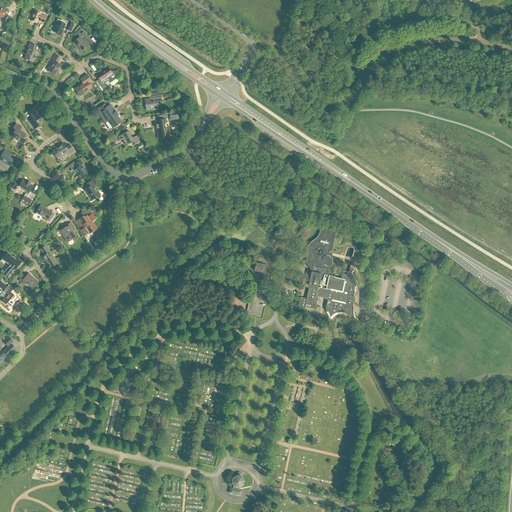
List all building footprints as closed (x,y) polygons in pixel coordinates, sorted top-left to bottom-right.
[(41,14),(34,10),(30,20),(37,23),(38,20),(44,23),(47,17),(41,14)] [(53,32),(61,35),(64,27),(66,28),(65,29),(71,32),(74,24),(62,19),(61,20),(58,19),(57,21),(53,32)] [(93,47),(96,45),(83,32),(80,29),(76,33),(79,37),(73,43),(75,46),(76,45),(82,51),(87,46),(87,45),(89,43),(93,47)] [(24,59),(33,63),(35,56),(37,57),(39,52),(34,50),(36,46),(30,43),(25,55),(26,55),(24,59)] [(46,70),(55,76),(62,66),(58,63),(61,58),(55,54),(52,59),(53,60),(46,70)] [(96,76),(99,80),(101,83),(104,82),(105,83),(108,81),(110,84),(116,79),(109,68),(96,76)] [(91,81),(87,75),(80,80),(83,83),(74,89),(80,97),(91,89),(88,83),(91,81)] [(145,100),(146,110),(155,109),(155,110),(158,109),(157,99),(161,98),(160,93),(149,94),(150,99),(145,100)] [(112,112),(114,110),(110,105),(107,107),(105,104),(98,109),(107,121),(108,120),(113,128),(121,122),(116,115),(115,115),(112,112)] [(28,112),(32,119),(30,121),(35,129),(39,126),(35,121),(42,117),(35,107),(28,112)] [(166,131),(167,130),(167,128),(166,128),(165,128),(165,124),(167,123),(166,119),(168,119),(167,115),(159,116),(160,120),(155,120),(158,138),(166,137),(166,131)] [(13,133),(15,134),(13,137),(15,138),(14,139),(13,140),(17,143),(18,141),(23,144),(26,140),(23,138),(26,134),(20,130),(22,127),(16,124),(13,128),(15,130),(13,133)] [(122,139),(126,146),(133,142),(134,145),(140,142),(137,136),(132,138),(128,131),(118,137),(120,141),(122,139)] [(52,151),(58,159),(67,153),(68,155),(74,151),(70,145),(66,148),(63,143),(52,151)] [(9,157),(11,153),(5,150),(1,156),(0,155),(0,160),(9,167),(14,160),(9,157)] [(74,170),(73,171),(75,174),(76,173),(81,180),(86,176),(86,177),(87,176),(88,175),(84,169),(85,168),(80,161),(75,164),(77,168),(74,170)] [(26,193),(20,202),(28,207),(32,201),(26,197),(33,186),(33,187),(29,185),(30,184),(28,183),(29,182),(26,180),(27,181),(26,182),(22,180),(23,180),(22,179),(19,185),(15,183),(12,188),(16,191),(18,188),(26,193)] [(93,185),(94,184),(92,181),(86,185),(88,188),(85,190),(92,201),(91,202),(100,195),(93,185)] [(44,218),(43,219),(46,221),(47,220),(50,222),(51,219),(49,218),(53,211),(52,211),(51,212),(40,205),(35,214),(35,215),(36,213),(44,218)] [(81,218),(77,221),(83,229),(81,230),(84,236),(88,233),(89,234),(97,229),(92,221),(95,219),(90,211),(82,210),(81,218)] [(76,236),(73,232),(76,230),(71,222),(68,224),(68,225),(60,231),(67,242),(76,236)] [(347,316),(351,321),(350,319),(353,317),(354,318),(354,319),(355,319),(356,320),(357,320),(358,320),(357,320),(356,319),(355,319),(354,318),(354,317),(353,316),(353,315),(353,310),(354,310),(353,310),(352,305),(353,304),(353,303),(354,303),(354,302),(354,301),(354,300),(354,299),(354,298),(354,297),(353,296),(356,284),(356,283),(355,283),(355,282),(355,281),(351,274),(351,273),(351,272),(353,272),(353,271),(352,272),(351,271),(349,270),(350,266),(349,271),(348,272),(347,273),(346,273),(346,274),(347,275),(346,275),(345,275),(341,274),(341,273),(340,272),(340,273),(340,274),(341,274),(340,279),(329,276),(331,268),(330,267),(331,266),(331,265),(332,265),(332,264),(332,263),(332,262),(332,261),(332,260),(332,259),(331,259),(331,258),(331,257),(330,257),(329,256),(331,255),(330,254),(330,252),(331,252),(331,251),(332,251),(332,250),(336,232),(336,231),(336,230),(335,230),(335,229),(334,229),(333,229),(332,229),(331,229),(330,229),(329,228),(328,228),(327,228),(326,228),(325,227),(324,226),(323,226),(322,226),(321,227),(321,228),(320,228),(319,233),(319,234),(318,235),(317,236),(317,237),(316,238),(315,239),(314,240),(312,241),(311,241),(310,242),(309,243),(309,244),(308,244),(308,245),(307,246),(307,247),(307,248),(306,249),(305,253),(305,254),(306,254),(306,255),(305,256),(305,257),(305,258),(305,259),(305,260),(306,260),(305,260),(305,261),(310,270),(310,271),(311,271),(308,285),(309,285),(306,298),(300,297),(298,307),(305,308),(305,307),(316,309),(317,306),(316,305),(318,297),(324,298),(324,299),(327,300),(325,308),(325,309),(325,310),(326,311),(326,312),(327,312),(328,312),(328,313),(329,313),(329,314),(329,315),(330,315),(330,316),(330,317),(331,317),(331,316),(332,315),(333,314),(334,314),(336,313),(337,313),(338,312),(339,312),(341,312),(342,313),(343,313),(344,313),(345,314),(346,314),(346,315),(347,315),(347,316)] [(48,249),(42,253),(44,256),(42,257),(45,261),(46,261),(51,269),(57,264),(58,265),(61,263),(59,259),(56,260),(53,255),(52,255),(48,249)] [(2,273),(8,278),(15,270),(22,262),(18,259),(17,260),(13,257),(7,252),(2,259),(10,266),(4,272),(3,271),(2,273)] [(260,281),(264,282),(266,271),(265,271),(266,266),(256,263),(256,264),(252,263),(252,266),(255,267),(254,271),(262,273),(260,281)] [(32,288),(31,288),(31,289),(38,281),(37,281),(29,275),(29,274),(27,277),(24,275),(25,274),(18,281),(21,283),(23,281),(32,288)] [(2,301),(10,308),(14,303),(15,304),(19,300),(12,293),(14,291),(8,286),(3,291),(7,295),(2,301)] [(2,341),(8,347),(2,353),(0,350),(0,363),(4,359),(6,361),(17,350),(11,344),(13,342),(7,336),(2,341)] [(236,475),(233,478),(232,478),(231,482),(231,483),(234,486),(239,488),(242,485),(243,485),(244,481),(244,480),(241,477),(241,476),(237,475),(236,475)] [(233,488),(230,488),(229,493),(240,496),(241,490),(239,490),(239,488),(234,486),(233,488)]
